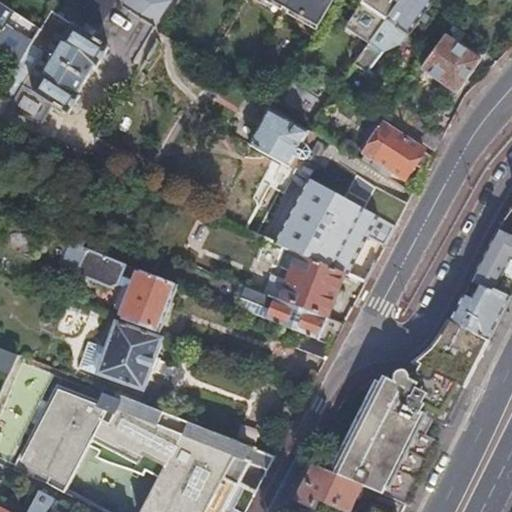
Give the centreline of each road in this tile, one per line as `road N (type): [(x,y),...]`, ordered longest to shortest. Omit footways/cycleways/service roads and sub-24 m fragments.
road 1 (residential): [(351,356),(474,137),(511,88)]
road 2 (residential): [(351,356),(385,348),(422,315),(511,169)]
road 3 (residential): [(274,511),(351,356)]
road 4 (primary): [(511,363),(439,511)]
